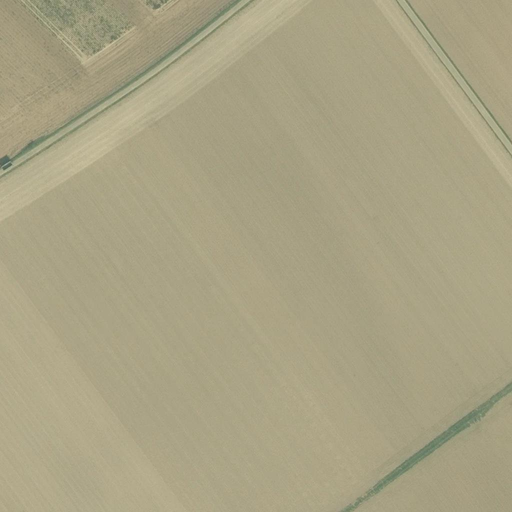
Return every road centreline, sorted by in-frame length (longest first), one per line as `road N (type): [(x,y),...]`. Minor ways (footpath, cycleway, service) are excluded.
road 1 (track): [(0,172),(246,0)]
road 2 (track): [(346,511),(511,389)]
road 3 (track): [(399,0),(511,152)]
